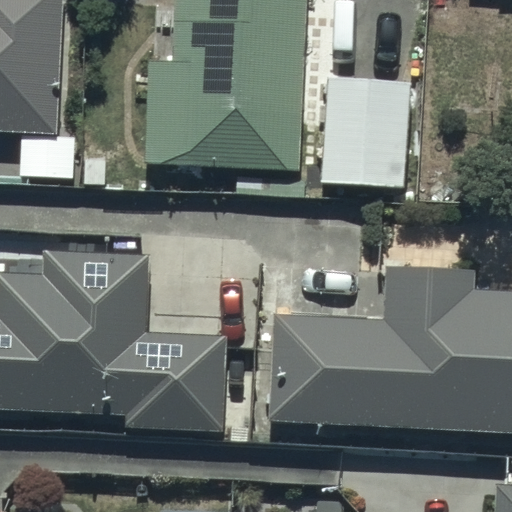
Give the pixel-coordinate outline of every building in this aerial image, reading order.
[(0,0),(0,126),(61,129),(66,0),(0,0)] [(306,0),(179,0),(178,55),(152,54),(150,160),(304,163),(306,0)] [(409,76),(331,72),(325,180),(403,184),(409,76)] [(75,132),(23,133),(24,175),(76,174),(75,132)] [(0,405),(126,412),(126,422),(222,427),(227,333),(150,329),(154,253),(47,247),(46,271),(0,268),(0,405)] [(385,316),(276,312),(272,418),(511,427),(511,287),(474,286),(474,266),(387,263),(385,316)] [(511,511),(511,479),(494,479),(491,511),(511,511)]
